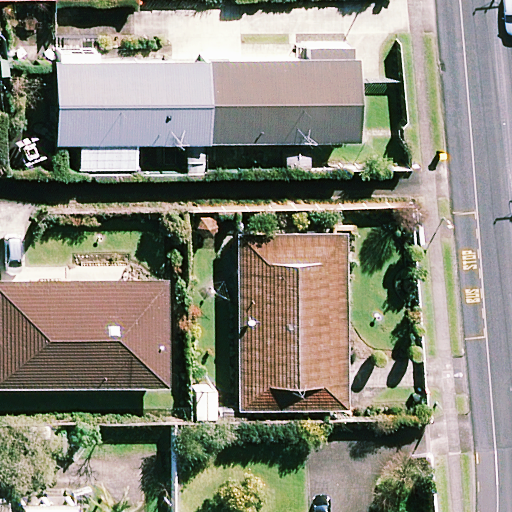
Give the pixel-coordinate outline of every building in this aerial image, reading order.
[(37,11),(6,11),(6,47),(37,47),(37,11)] [(381,78),(381,41),(296,42),(297,50),(52,52),(53,134),(78,134),(78,163),(133,162),(132,134),(356,132),(355,78),(381,78)] [(344,401),(342,224),(236,226),(238,402),(344,401)] [(0,380),(165,379),(165,272),(0,272),(0,380)] [(85,511),(85,495),(0,495),(0,511),(85,511)]
